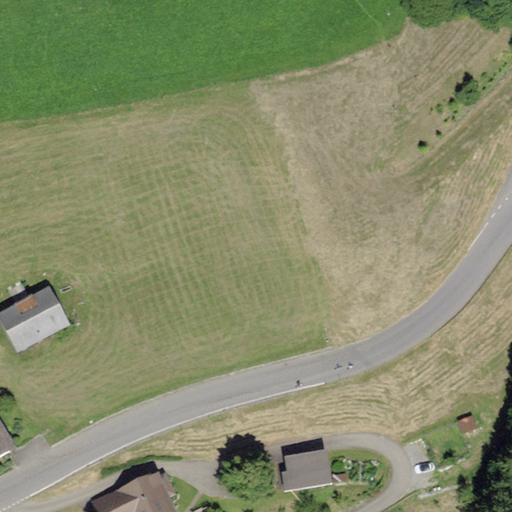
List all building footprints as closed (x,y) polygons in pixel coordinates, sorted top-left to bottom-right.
[(52,289),(0,319),(0,326),(19,358),(74,326),(52,289)] [(471,417),(457,424),(463,438),(477,431),(471,417)] [(0,422),(0,465),(18,456),(0,422)] [(326,455),(285,462),(287,475),(281,476),(284,494),(331,486),(326,455)] [(160,474),(93,502),(97,511),(174,511),(169,499),(176,496),(166,474),(161,476),(160,474)]
